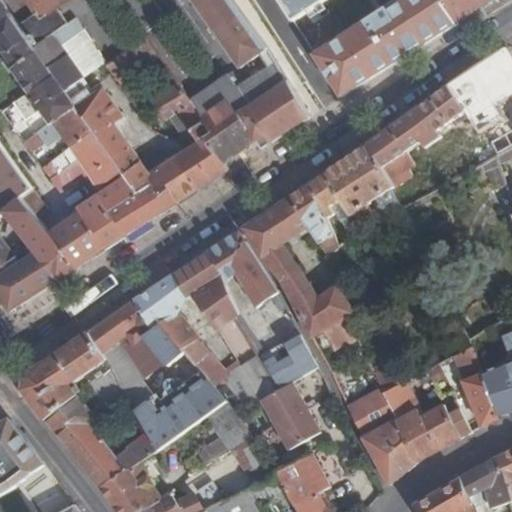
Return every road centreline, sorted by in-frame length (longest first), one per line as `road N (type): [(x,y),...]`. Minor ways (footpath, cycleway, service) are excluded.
road 1 (tertiary): [(3,358),(511,20)]
road 2 (residential): [(3,358),(17,399),(106,511)]
road 3 (residential): [(511,434),(468,452),(405,511)]
